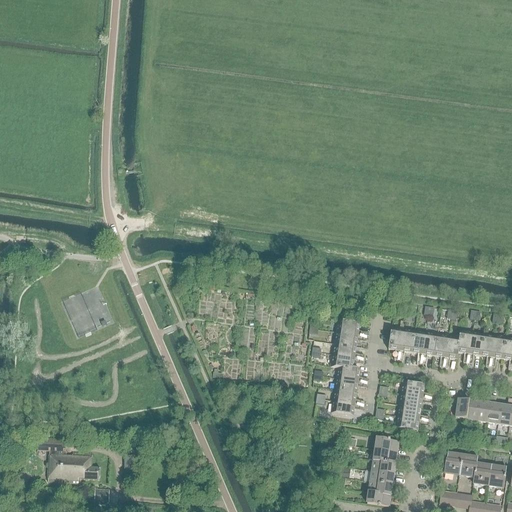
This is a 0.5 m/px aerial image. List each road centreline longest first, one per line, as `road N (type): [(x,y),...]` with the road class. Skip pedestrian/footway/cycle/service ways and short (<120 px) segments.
road 1 (residential): [(114,236),(231,511)]
road 2 (unclassified): [(115,0),(103,156),(114,236)]
road 3 (residential): [(408,505),(441,379)]
